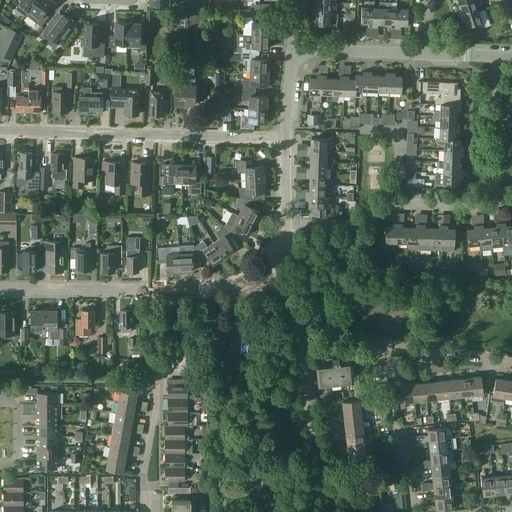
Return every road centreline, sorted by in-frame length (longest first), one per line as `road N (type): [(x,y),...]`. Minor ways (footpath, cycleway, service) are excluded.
road 1 (residential): [(285,139),(0,131)]
road 2 (unclassified): [(0,289),(215,289),(262,273)]
road 3 (residential): [(145,511),(142,473),(157,369),(190,369)]
road 4 (residential): [(329,511),(298,338)]
road 5 (residential): [(411,511),(384,341)]
road 6 (unclassified): [(291,50),(426,54)]
road 7 (residential): [(511,362),(384,341)]
